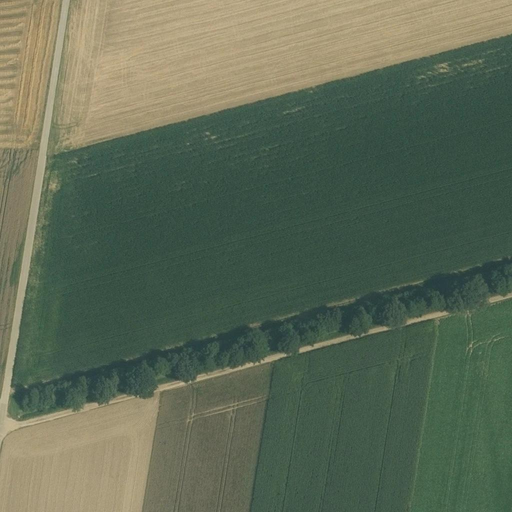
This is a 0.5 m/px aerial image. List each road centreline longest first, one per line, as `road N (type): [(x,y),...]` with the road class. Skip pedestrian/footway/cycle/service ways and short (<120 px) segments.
road 1 (track): [(0,429),(511,293)]
road 2 (track): [(65,0),(0,429)]
